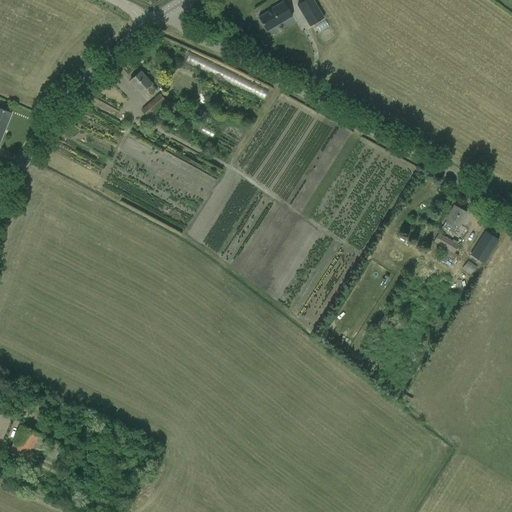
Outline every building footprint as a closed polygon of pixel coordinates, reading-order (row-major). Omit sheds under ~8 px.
[(324,18),(312,0),(305,0),(297,5),(310,26),(324,18)] [(271,10),(258,18),(266,31),(292,16),(283,1),(270,9),(271,10)] [(129,81),(136,89),(140,93),(146,88),(151,94),(156,90),(140,72),(129,81)] [(141,110),(153,123),(171,107),(159,94),(141,110)] [(0,140),(10,114),(1,110),(0,109),(0,140)] [(459,226),(461,221),(466,213),(454,206),(449,214),(446,219),(447,219),(443,226),(454,232),(458,225),(459,226)] [(486,231),(470,255),(483,263),(498,239),(486,231)] [(488,259),(495,263),(511,237),(505,232),(488,259)] [(439,246),(437,250),(447,256),(448,256),(448,255),(451,257),(448,261),(452,264),(458,255),(454,253),(459,245),(456,244),(457,242),(452,239),(451,241),(438,233),(433,243),(439,246)] [(408,408),(412,399),(405,395),(400,403),(408,408)] [(48,437),(20,426),(8,454),(35,466),(48,437)] [(40,470),(51,476),(58,479),(72,447),(53,440),(40,470)]
